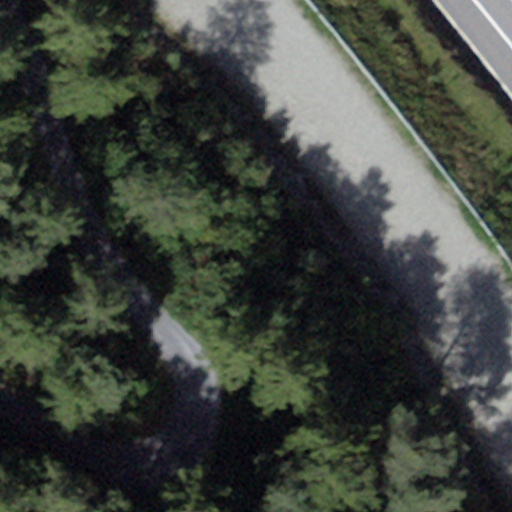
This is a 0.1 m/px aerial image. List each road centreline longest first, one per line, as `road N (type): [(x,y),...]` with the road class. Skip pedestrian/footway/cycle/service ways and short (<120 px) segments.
road 1 (track): [(7,14),(83,221),(193,382),(184,431),(159,453),(123,462),(19,424),(0,404)]
road 2 (track): [(511,405),(464,302),(236,0)]
